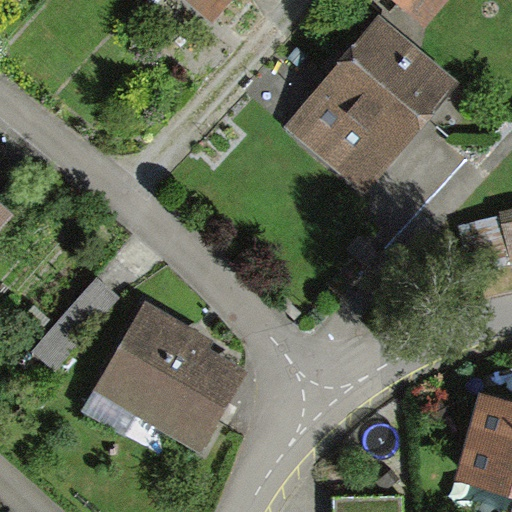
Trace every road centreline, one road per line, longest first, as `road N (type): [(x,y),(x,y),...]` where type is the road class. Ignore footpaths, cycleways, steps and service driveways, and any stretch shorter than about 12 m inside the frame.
road 1 (residential): [(0,95),(274,339),(322,394)]
road 2 (residential): [(511,315),(440,329),(322,394)]
road 3 (residential): [(322,394),(249,511)]
